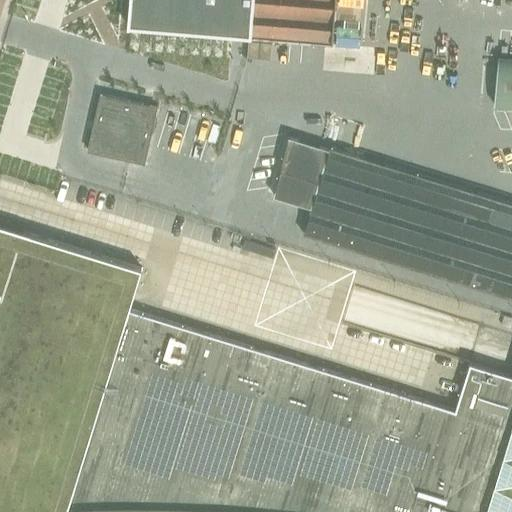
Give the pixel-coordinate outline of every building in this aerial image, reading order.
[(336,0),(129,0),(128,26),(333,42),(336,0)] [(272,43),(248,41),(247,57),(271,59),(272,43)] [(511,57),(498,56),(494,105),(511,106),(511,57)] [(101,93),(88,150),(144,163),(157,106),(101,93)] [(511,297),(511,202),(331,146),(312,206),(303,233),(511,297)] [(0,511),(66,511),(70,511),(96,510),(122,510),(148,510),(173,510),(199,511),(212,511),(511,511),(511,374),(470,361),(455,408),(386,387),(130,308),(143,268),(30,233),(0,223),(0,511)]
